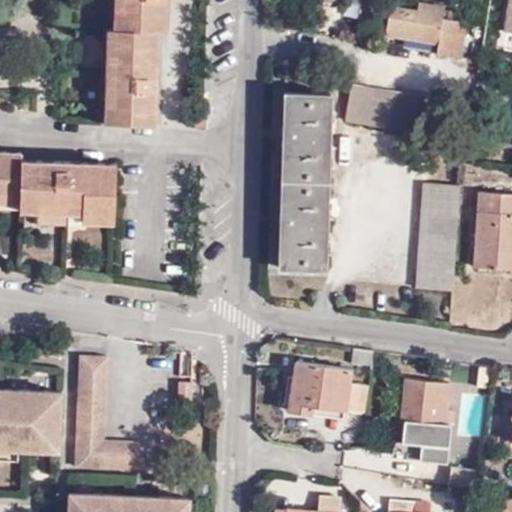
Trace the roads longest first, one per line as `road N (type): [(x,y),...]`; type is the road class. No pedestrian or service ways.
road 1 (residential): [(251,0),(241,312)]
road 2 (residential): [(241,312),(511,354)]
road 3 (unknown): [(246,147),(0,127)]
road 4 (residential): [(0,298),(239,339)]
road 5 (residential): [(239,339),(233,511)]
